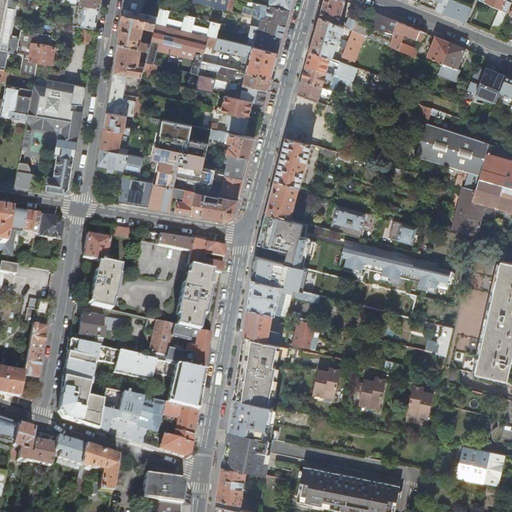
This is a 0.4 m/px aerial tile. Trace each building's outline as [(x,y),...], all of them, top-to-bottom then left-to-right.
[(8,0),(0,43),(0,69),(5,71),(8,52),(25,55),(21,74),(36,77),(38,63),(30,62),(33,43),(49,46),(51,35),(21,30),(20,36),(11,35),(17,0),(8,0)] [(132,0),(125,0),(124,9),(142,13),(143,8),(144,5),(132,2),(132,0)] [(190,0),(191,0),(227,10),(228,3),(228,0),(246,0),(249,1),(249,0),(190,0)] [(270,0),(269,5),(290,11),(293,0),(270,0)] [(324,0),(322,8),(320,17),(343,28),(345,28),(346,23),(339,20),(344,3),(345,3),(345,2),(347,2),(347,1),(344,0),(324,0)] [(416,0),(416,2),(427,6),(443,13),(447,0),(416,0)] [(472,8),(452,0),(447,0),(443,13),(455,18),(466,22),(472,8)] [(499,9),(490,32),(497,35),(507,12),(511,3),(506,0),(505,0),(479,0),(480,0),(499,9)] [(244,6),(242,14),(254,17),(262,19),(286,25),(288,18),(290,11),(269,5),(263,4),(255,2),(254,8),(244,6)] [(77,4),(73,25),(96,29),(100,7),(80,4),(77,4)] [(159,12),(143,8),(142,13),(157,17),(159,12)] [(158,17),(157,17),(142,13),(124,9),(123,14),(156,22),(158,17)] [(345,28),(353,31),(359,34),(362,35),(389,47),(397,21),(382,15),(376,13),(369,26),(362,23),(361,21),(360,20),(359,18),(349,14),(346,23),(345,28)] [(156,22),(123,14),(119,43),(149,51),(150,49),(151,44),(141,41),(137,38),(138,37),(139,36),(140,35),(141,33),(140,31),(139,30),(139,28),(144,27),(155,30),(156,22)] [(254,17),(252,25),(260,27),(262,19),(254,17)] [(313,39),(310,51),(331,59),(337,45),(343,28),(320,17),(313,39)] [(260,27),(252,25),(251,29),(248,28),(248,30),(250,31),(282,39),(286,25),(262,19),(260,27)] [(397,21),(389,47),(392,48),(399,51),(401,43),(404,35),(420,41),(422,42),(423,41),(426,34),(427,34),(427,33),(423,32),(397,21)] [(251,58),(247,72),(271,78),(275,65),(278,53),(255,47),(247,45),(163,24),(156,22),(155,30),(151,44),(150,49),(202,62),(206,47),(251,58)] [(93,45),(96,29),(73,25),(69,25),(67,38),(70,39),(70,41),(93,45)] [(257,39),(255,47),(278,53),(280,46),(282,39),(250,31),(249,37),(257,39)] [(359,34),(353,31),(342,58),(351,61),(362,35),(359,34)] [(451,43),(434,36),(433,37),(434,38),(427,57),(430,58),(442,63),(451,43)] [(257,39),(249,37),(247,45),(255,47),(257,39)] [(38,63),(36,77),(50,80),(64,82),(66,74),(51,71),(52,66),(55,47),(49,46),(33,43),(30,62),(38,63)] [(139,66),(139,63),(141,55),(145,56),(145,53),(148,54),(149,51),(119,43),(108,111),(133,116),(134,113),(137,96),(123,94),(126,74),(141,77),(142,76),(143,72),(144,67),(139,66)] [(401,43),(399,51),(414,57),(417,50),(401,43)] [(451,43),(442,63),(440,68),(438,74),(456,81),(460,70),(457,69),(465,49),(451,43)] [(352,82),(357,68),(331,59),(310,51),(308,58),(306,66),(334,76),(339,77),(343,79),(352,82)] [(156,65),(146,62),(145,64),(144,67),(143,72),(149,74),(154,75),(156,65)] [(233,82),(235,69),(208,63),(206,69),(218,71),(216,78),(233,82)] [(304,70),(302,80),(332,90),(335,92),(338,83),(337,82),(339,77),(334,76),(306,66),(304,70)] [(471,80),(479,84),(485,70),(476,67),(471,80)] [(476,91),(497,100),(500,93),(506,76),(503,75),(486,68),(485,70),(479,84),(476,91)] [(247,72),(243,84),(268,90),(270,85),(271,78),(247,72)] [(266,97),(268,90),(243,84),(233,82),(216,78),(201,75),(198,89),(213,93),(215,85),(231,89),(229,96),(254,101),(265,104),(266,97)] [(511,78),(506,76),(500,93),(511,98),(511,78)] [(66,138),(77,141),(79,133),(69,131),(75,103),(46,98),(50,80),(36,77),(34,90),(28,120),(28,121),(33,122),(34,123),(34,125),(36,126),(37,127),(51,130),(52,129),(53,129),(54,128),(55,126),(62,128),(63,132),(67,133),(66,138)] [(343,79),(339,77),(337,82),(338,83),(354,88),(355,83),(352,82),(343,79)] [(46,98),(75,103),(83,105),(87,86),(64,82),(50,80),(46,98)] [(300,86),(298,94),(318,102),(320,93),(326,95),(327,93),(330,94),(332,90),(302,80),(300,86)] [(476,91),(479,84),(471,80),(467,89),(476,92),(475,96),(496,103),(497,100),(476,91)] [(1,115),(28,120),(34,90),(7,85),(4,99),(0,99),(0,100),(0,107),(2,108),(1,115)] [(295,104),(291,119),(321,128),(323,122),(313,119),(317,107),(324,110),(326,105),(326,104),(318,102),(298,94),(295,104)] [(142,115),(146,97),(138,95),(137,96),(134,113),(142,115)] [(218,106),(218,111),(222,112),(224,112),(228,113),(249,117),(254,101),(229,96),(226,95),(223,107),(218,106)] [(78,105),(83,105),(75,103),(69,131),(79,133),(83,111),(77,110),(78,105)] [(425,122),(427,123),(429,118),(430,114),(432,109),(429,108),(422,105),(417,119),(423,121),(425,122)] [(432,109),(430,114),(445,119),(447,118),(449,114),(432,109)] [(127,118),(133,119),(133,116),(108,111),(105,127),(123,131),(130,133),(132,125),(129,124),(128,127),(126,126),(127,118)] [(245,133),(249,117),(228,113),(226,122),(229,123),(228,129),(245,133)] [(429,118),(427,123),(443,129),(445,125),(443,123),(429,118)] [(209,148),(210,144),(190,139),(193,125),(163,119),(160,134),(162,134),(159,146),(156,145),(153,159),(158,160),(154,183),(149,207),(172,210),(174,196),(175,187),(178,175),(180,165),(214,172),(221,173),(222,168),(225,152),(225,151),(216,150),(209,148)] [(288,132),(286,138),(311,144),(316,146),(321,128),(291,119),(290,123),(288,132)] [(417,139),(421,140),(422,137),(427,123),(425,122),(423,121),(420,130),(417,139)] [(209,122),(208,128),(213,129),(218,130),(219,124),(209,122)] [(492,208),(511,213),(511,161),(498,158),(501,149),(443,129),(427,123),(422,137),(421,140),(418,151),(416,156),(426,159),(445,165),(451,166),(459,169),(468,172),(464,186),(475,190),(471,202),(481,204),(489,207),(492,208)] [(119,152),(123,131),(105,127),(101,149),(119,152)] [(62,128),(60,154),(75,156),(77,141),(66,138),(67,133),(63,132),(62,128)] [(225,148),(225,151),(225,152),(231,153),(250,157),(253,147),(255,138),(218,130),(213,129),(211,137),(233,142),(233,146),(230,146),(229,149),(225,148)] [(281,158),(275,181),(299,187),(300,187),(306,165),(311,144),(286,138),(281,158)] [(410,154),(416,156),(418,151),(421,140),(417,139),(415,139),(412,149),(410,154)] [(141,173),(144,157),(119,152),(101,149),(99,165),(124,171),(124,170),(141,173)] [(227,169),(222,168),(221,173),(226,174),(244,178),(247,167),(250,157),(231,153),(227,169)] [(50,176),(49,181),(47,190),(64,193),(70,189),(75,156),(60,154),(55,177),(50,176)] [(34,178),(35,174),(32,173),(32,171),(32,168),(31,166),(30,164),(29,163),(21,162),(16,185),(30,187),(29,186),(30,184),(30,183),(31,182),(33,181),(33,180),(34,179),(34,178)] [(211,181),(214,172),(180,165),(178,175),(211,181)] [(459,169),(451,166),(449,172),(457,175),(459,169)] [(454,184),(463,186),(464,186),(468,172),(459,169),(457,175),(454,184)] [(221,192),(239,197),(241,189),(244,178),(226,174),(221,192)] [(151,199),(154,183),(123,177),(120,202),(149,207),(151,199)] [(266,212),(266,213),(290,219),(298,191),(299,187),(275,181),(271,195),(266,212)] [(463,186),(451,229),(457,230),(476,235),(483,211),(491,213),(492,208),(489,207),(481,204),(471,202),(475,190),(464,186),(463,186)] [(178,202),(177,211),(193,214),(196,191),(186,189),(175,187),(174,196),(185,197),(184,202),(178,202)] [(206,200),(207,193),(196,191),(193,214),(228,220),(234,215),(238,199),(219,196),(218,202),(215,202),(216,199),(207,198),(207,201),(206,200)] [(330,230),(362,238),(365,226),(371,227),(374,215),(358,211),(331,204),(327,220),(332,222),(330,230)] [(0,250),(2,251),(10,210),(0,208),(0,250)] [(16,231),(21,232),(25,212),(10,210),(2,251),(2,255),(11,256),(16,231)] [(39,215),(25,212),(21,232),(21,235),(21,237),(34,239),(34,234),(35,234),(39,215)] [(290,219),(266,213),(261,232),(258,244),(287,252),(284,263),(287,264),(303,268),(306,257),(311,258),(314,242),(309,240),(309,238),(305,236),(305,235),(308,224),(290,219)] [(39,237),(61,240),(64,223),(60,218),(39,215),(35,234),(39,235),(39,237)] [(393,220),(389,237),(412,243),(414,238),(417,238),(417,235),(414,234),(417,226),(393,220)] [(125,239),(127,230),(116,228),(115,236),(125,239)] [(110,239),(87,235),(83,258),(100,262),(105,263),(110,239)] [(159,235),(157,245),(190,252),(191,252),(193,241),(159,235)] [(204,254),(224,258),(226,246),(214,244),(193,241),(191,252),(190,252),(187,266),(189,266),(212,271),(222,273),(223,264),(203,260),(204,254)] [(414,261),(344,244),(339,266),(344,268),(344,269),(361,274),(363,268),(382,272),(380,278),(399,283),(401,277),(419,282),(418,288),(436,292),(437,286),(447,288),(449,283),(451,283),(454,272),(414,262),(414,261)] [(254,267),(252,279),(282,286),(283,286),(294,289),(298,290),(303,268),(287,264),(284,263),(256,256),(254,267)] [(57,262),(31,258),(29,267),(56,272),(57,262)] [(483,334),(474,373),(506,381),(511,355),(511,263),(500,261),(498,270),(483,334)] [(92,297),(90,306),(110,310),(120,266),(113,265),(105,263),(100,262),(98,271),(97,271),(92,297)] [(0,272),(6,273),(13,274),(15,265),(0,263),(0,265),(0,272)] [(180,309),(176,326),(198,331),(212,271),(189,266),(185,284),(183,283),(177,309),(180,309)] [(247,308),(272,314),(275,315),(279,300),(282,286),(252,279),(250,289),(247,308)] [(279,300),(275,315),(287,318),(293,295),(294,289),(283,286),(282,286),(279,300)] [(318,303),(320,296),(319,295),(312,294),(305,292),(298,290),(297,296),(296,298),(318,303)] [(402,316),(412,318),(417,296),(407,293),(402,316)] [(28,308),(35,310),(37,300),(29,299),(28,308)] [(43,349),(51,302),(37,300),(35,310),(34,316),(32,325),(32,326),(33,326),(28,351),(42,354),(43,349)] [(27,308),(26,315),(34,316),(35,310),(28,308),(27,308)] [(243,336),(277,345),(280,333),(269,331),(272,314),(247,308),(245,319),(243,336)] [(291,318),(299,320),(299,318),(300,314),(292,311),(291,318)] [(24,324),(32,325),(34,316),(26,315),(24,324)] [(78,335),(71,333),(70,341),(102,347),(105,328),(102,328),(103,319),(82,315),(78,335)] [(148,358),(149,353),(166,357),(165,362),(204,371),(210,334),(198,331),(176,326),(149,320),(140,356),(140,357),(148,358)] [(318,325),(307,322),(299,320),(293,344),(312,349),(318,325)] [(438,330),(439,325),(427,322),(426,329),(432,331),(435,329),(438,330)] [(436,353),(445,356),(451,328),(443,326),(441,335),(439,336),(438,338),(437,340),(437,341),(438,343),(439,345),(436,353)] [(236,379),(233,398),(268,406),(276,367),(273,366),(274,360),(278,360),(279,357),(281,346),(277,345),(243,336),(240,355),(236,379)] [(438,343),(437,341),(431,340),(428,351),(436,353),(439,345),(438,343)] [(101,415),(103,401),(87,397),(95,361),(115,365),(113,373),(151,382),(152,373),(172,378),(166,404),(180,408),(197,412),(204,371),(165,362),(148,358),(140,357),(140,356),(120,351),(109,349),(102,347),(70,341),(67,354),(65,367),(63,380),(58,412),(62,418),(98,430),(101,415)] [(23,377),(38,379),(42,354),(28,351),(24,373),(23,377)] [(384,370),(401,374),(403,366),(386,362),(384,370)] [(328,372),(318,370),(313,395),(334,399),(340,371),(329,368),(328,372)] [(0,393),(4,395),(8,371),(9,371),(0,369),(0,393)] [(24,373),(9,371),(8,371),(4,395),(19,398),(19,397),(21,389),(23,377),(24,373)] [(374,382),(363,380),(362,384),(358,383),(356,391),(361,392),(358,404),(380,409),(386,380),(375,378),(374,382)] [(423,392),(424,388),(412,386),(406,414),(428,419),(433,394),(423,392)] [(115,419),(122,394),(105,390),(103,401),(101,415),(112,418),(115,419)] [(122,394),(115,419),(148,431),(156,434),(161,415),(164,404),(157,402),(137,397),(122,394)] [(35,399),(19,397),(19,398),(17,404),(27,407),(33,405),(34,404),(35,399)] [(231,411),(228,430),(229,431),(270,439),(277,440),(278,433),(277,431),(269,429),(273,407),(268,406),(233,398),(231,411)] [(164,404),(161,415),(178,419),(180,408),(166,404),(164,404)] [(180,408),(178,419),(173,439),(191,445),(194,427),(197,412),(180,408)] [(112,418),(101,415),(98,430),(107,433),(112,418)] [(143,445),(148,431),(115,419),(112,418),(107,433),(124,439),(143,445)] [(0,441),(12,444),(16,424),(10,422),(0,419),(0,441)] [(16,460),(26,462),(26,460),(28,453),(33,430),(25,427),(16,424),(12,444),(9,459),(14,460),(15,453),(14,451),(13,451),(14,447),(17,448),(18,447),(19,450),(18,451),(16,460)] [(28,453),(26,460),(26,462),(15,511),(40,511),(50,467),(53,451),(55,445),(56,437),(46,434),(36,431),(33,430),(28,453)] [(189,454),(191,445),(173,439),(163,435),(163,437),(156,434),(148,431),(143,445),(155,449),(182,458),(189,454)] [(243,447),(267,452),(268,446),(270,439),(229,431),(227,437),(226,444),(229,444),(243,447)] [(57,459),(58,459),(79,466),(83,446),(70,442),(56,437),(55,445),(53,451),(59,453),(57,459)] [(229,444),(227,451),(238,453),(257,457),(266,458),(267,454),(267,452),(243,447),(229,444)] [(96,496),(110,498),(117,457),(101,452),(83,446),(79,466),(78,470),(74,493),(82,494),(87,481),(80,479),(83,467),(90,469),(91,468),(101,471),(99,483),(92,483),(91,490),(97,490),(96,496)] [(462,446),(457,477),(499,485),(505,455),(462,446)] [(256,473),(266,475),(269,462),(265,461),(266,458),(257,457),(238,453),(227,451),(226,451),(225,452),(224,452),(224,456),(222,466),(246,471),(256,473)] [(57,463),(78,470),(79,466),(58,459),(57,463)] [(220,482),(216,505),(240,510),(243,490),(246,471),(222,466),(220,477),(220,482)] [(303,467),(296,502),(341,511),(343,511),(394,511),(400,487),(303,467)] [(142,498),(182,503),(185,482),(180,477),(145,473),(142,498)] [(162,511),(163,511),(168,511),(181,511),(182,503),(158,500),(156,511),(162,511)]
